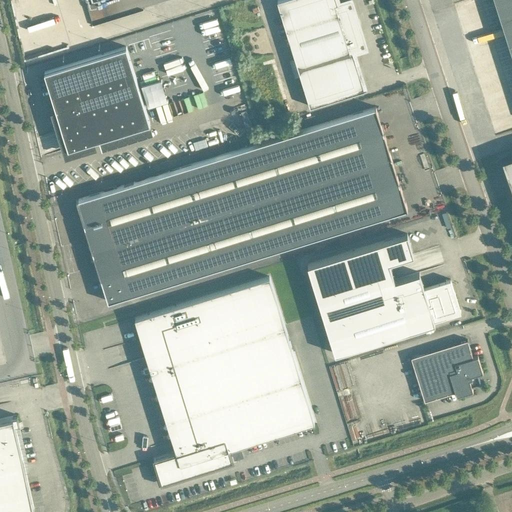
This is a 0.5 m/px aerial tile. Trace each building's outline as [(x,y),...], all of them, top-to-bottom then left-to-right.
[(351,0),(345,0),(337,2),(336,0),(278,0),(277,0),(310,106),(361,90),(364,89),(352,51),(366,47),(351,0)] [(511,0),(494,0),(511,55),(511,0)] [(126,46),(44,71),(62,129),(82,123),(88,142),(150,123),(126,46)] [(77,199),(76,199),(84,223),(85,227),(92,251),(93,251),(94,255),(93,255),(101,278),(108,301),(132,294),(406,209),(407,209),(400,185),(399,181),(392,158),(392,159),(391,157),(384,134),(383,130),(376,106),(375,107),(77,199)] [(138,130),(139,137),(160,133),(159,126),(148,129),(148,128),(138,130)] [(207,145),(216,142),(213,135),(205,138),(207,145)] [(119,170),(123,165),(114,158),(110,163),(119,170)] [(48,169),(64,165),(63,161),(47,165),(48,169)] [(454,210),(450,211),(455,224),(459,223),(454,210)] [(308,264),(335,353),(435,322),(434,320),(461,312),(451,279),(424,287),(419,272),(395,280),(389,261),(414,254),(407,233),(308,264)] [(313,252),(305,254),(307,263),(315,262),(313,252)] [(135,318),(141,338),(146,336),(181,451),(154,459),(159,475),(161,475),(161,474),(169,478),(169,479),(169,480),(233,461),(229,448),(315,422),(269,276),(135,318)] [(478,373),(483,372),(478,355),(473,357),(471,349),(414,367),(425,400),(455,391),(457,396),(473,391),(472,386),(481,383),(478,373)] [(0,511),(14,511),(34,508),(17,433),(16,430),(14,424),(19,423),(17,415),(0,418),(0,511)]
